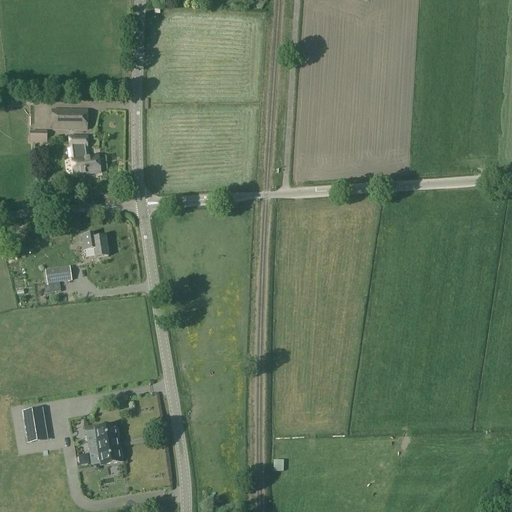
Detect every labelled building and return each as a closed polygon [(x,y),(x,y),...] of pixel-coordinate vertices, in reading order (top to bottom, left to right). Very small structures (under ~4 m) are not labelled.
[(257,0),(253,6),(261,10),(265,4),(258,0),(257,0)] [(52,111),(52,130),(87,130),(87,111),(52,111)] [(42,131),(30,131),(30,136),(30,141),(42,141),(42,131)] [(69,138),(74,177),(100,174),(98,156),(87,158),(86,150),(82,150),(83,147),(87,147),(87,138),(75,138),(69,138)] [(85,253),(94,252),(95,258),(108,257),(105,237),(97,238),(96,236),(83,239),(85,253)] [(58,284),(72,282),(71,267),(56,269),(58,284)] [(41,409),(21,412),(27,445),(47,442),(41,409)] [(115,427),(95,430),(96,432),(87,434),(88,443),(97,441),(99,451),(90,452),(92,466),(101,464),(101,466),(121,463),(121,459),(123,459),(122,451),(119,451),(117,438),(119,438),(118,430),(116,431),(115,427)]
